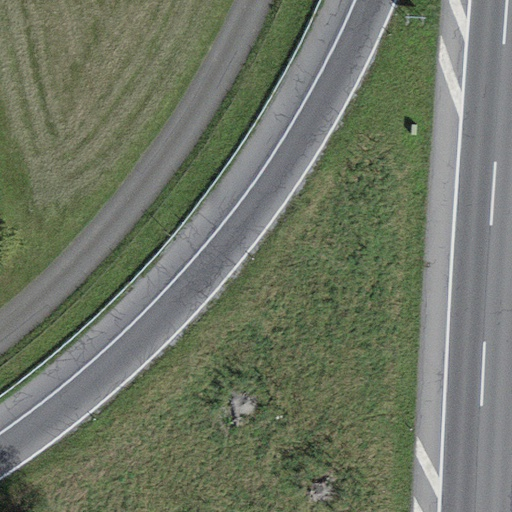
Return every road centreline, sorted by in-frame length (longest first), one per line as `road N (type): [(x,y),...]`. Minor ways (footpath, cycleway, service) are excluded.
road 1 (trunk): [(368,0),(282,161),(210,256),(131,341),(0,449)]
road 2 (trunk): [(509,0),(478,511)]
road 3 (track): [(0,333),(115,224),(252,0)]
